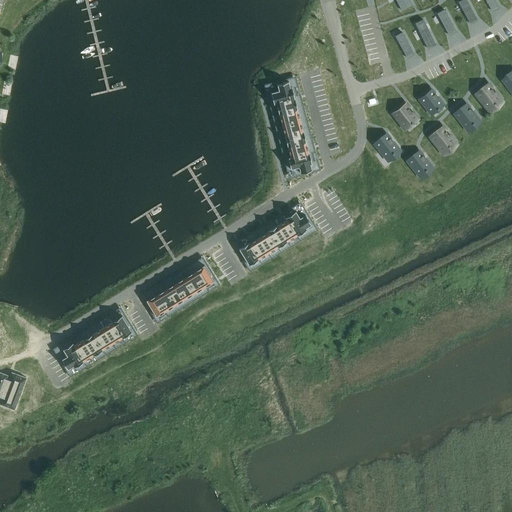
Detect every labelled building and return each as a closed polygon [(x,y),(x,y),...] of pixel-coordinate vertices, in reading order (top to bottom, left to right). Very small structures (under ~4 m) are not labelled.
[(511,72),(503,79),(503,80),(511,90),(511,72)] [(488,108),(494,104),(496,103),(495,102),(499,99),(499,100),(499,99),(494,92),(491,89),(492,88),(491,88),(491,89),(488,85),(488,84),(487,85),(477,93),(476,93),(477,94),(488,108)] [(273,103),(294,98),(291,86),(270,92),(273,103)] [(420,98),(419,98),(420,99),(431,113),(432,113),(437,109),(439,108),(438,107),(442,105),(443,104),(442,104),(437,97),(435,94),(434,93),(434,94),(431,90),(431,89),(430,90),(420,98)] [(276,115),(297,110),(294,98),(273,103),(276,115)] [(394,112),(393,113),(394,113),(405,127),(405,128),(406,127),(405,127),(411,123),(411,124),(413,123),(412,122),(416,119),(416,118),(416,119),(411,112),(411,111),(408,108),(409,108),(408,108),(405,105),(405,104),(404,104),(394,113),(394,112)] [(466,127),(466,128),(467,128),(467,127),(472,123),(472,124),(474,123),(473,122),(477,119),(478,119),(477,119),(472,112),(473,112),(472,111),(472,112),(470,108),(469,108),(466,105),(466,104),(465,104),(466,105),(455,113),(466,127)] [(300,122),(297,110),(276,115),(280,127),(300,122)] [(303,133),(300,122),(280,127),(283,139),(303,133)] [(442,150),(442,151),(443,151),(443,150),(448,146),(448,147),(450,146),(449,145),(453,142),(454,142),(453,142),(448,135),(449,135),(448,134),(446,131),(445,131),(442,128),(442,127),(441,127),(442,128),(431,136),(442,150)] [(389,155),(390,155),(395,151),(397,150),(397,149),(400,147),(401,146),(400,146),(395,139),(396,139),(395,139),(393,136),(393,135),(392,136),(389,132),(389,131),(389,132),(378,140),(378,141),(389,155)] [(306,145),(303,133),(283,139),(286,151),(306,145)] [(286,151),(289,162),(309,157),(306,145),(286,151)] [(422,172),(422,173),(423,172),(428,168),(428,169),(430,167),(429,167),(433,164),(434,164),(433,163),(428,157),(429,156),(428,156),(426,153),(425,153),(422,149),(421,149),(422,149),(411,157),(411,158),(422,172)] [(312,169),(309,157),(289,162),(292,174),(312,169)] [(291,215),(300,231),(311,224),(302,209),(291,215)] [(290,237),(300,231),(291,215),(281,222),(290,237)] [(280,243),(290,237),(281,222),(270,228),(280,243)] [(269,250),(280,243),(270,228),(260,235),(269,250)] [(249,241),(259,256),(269,250),(260,235),(249,241)] [(249,241),(239,247),(248,263),(259,256),(249,241)] [(192,268),(202,283),(212,277),(202,262),(192,268)] [(192,289),(202,283),(192,268),(183,274),(192,289)] [(183,295),(192,289),(183,274),(173,280),(183,295)] [(249,284),(254,294),(271,286),(266,276),(249,284)] [(173,301),(183,295),(173,280),(164,286),(173,301)] [(208,292),(216,312),(245,300),(243,296),(250,293),(246,284),(232,289),(230,283),(208,292)] [(164,307),(173,301),(164,286),(154,292),(164,307)] [(154,313),(164,307),(154,292),(144,298),(154,313)] [(123,318),(114,324),(123,339),(133,333),(123,318)] [(114,324),(104,330),(113,345),(123,339),(114,324)] [(104,330),(94,336),(104,351),(113,345),(104,330)] [(94,336),(85,342),(94,357),(104,351),(94,336)] [(147,338),(152,358),(160,356),(155,336),(147,338)] [(85,342),(75,348),(84,363),(94,357),(85,342)] [(75,348),(66,353),(76,369),(84,363),(75,348)] [(0,372),(0,398),(2,399),(0,404),(14,409),(25,378),(12,373),(10,377),(7,376),(8,375),(0,372)]
